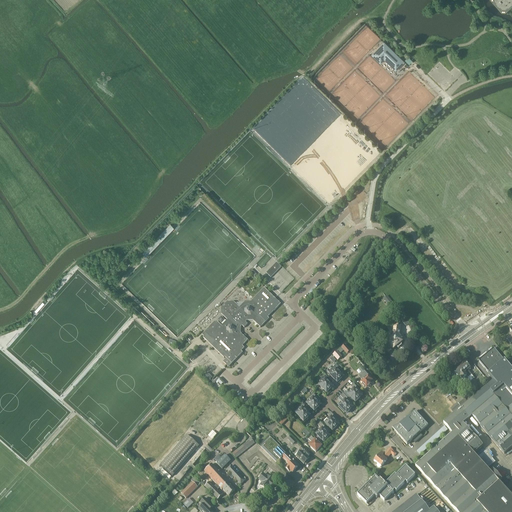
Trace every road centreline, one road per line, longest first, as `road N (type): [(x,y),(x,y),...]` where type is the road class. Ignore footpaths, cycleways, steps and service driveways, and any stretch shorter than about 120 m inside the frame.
road 1 (secondary): [(356,431),(511,304)]
road 2 (unknown): [(470,335),(382,235)]
road 3 (track): [(0,309),(95,233)]
road 4 (residential): [(382,235),(359,235),(291,305)]
